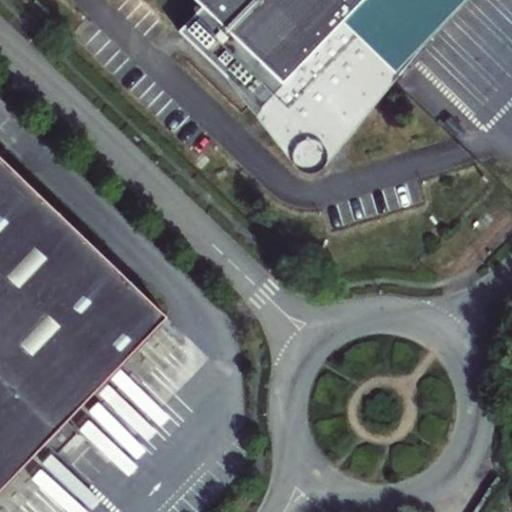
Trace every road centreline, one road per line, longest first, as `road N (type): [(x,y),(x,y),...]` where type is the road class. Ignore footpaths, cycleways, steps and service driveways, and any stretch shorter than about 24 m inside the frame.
road 1 (unclassified): [(311,346),(0,46)]
road 2 (unclassified): [(319,473),(355,495),(382,500),(408,497),(452,471),(469,447),(480,403),(454,341)]
road 3 (unclassified): [(454,341),(423,319),(375,311),(348,318),(311,346)]
road 4 (unclassified): [(311,346),(290,404),(293,430),(319,473)]
